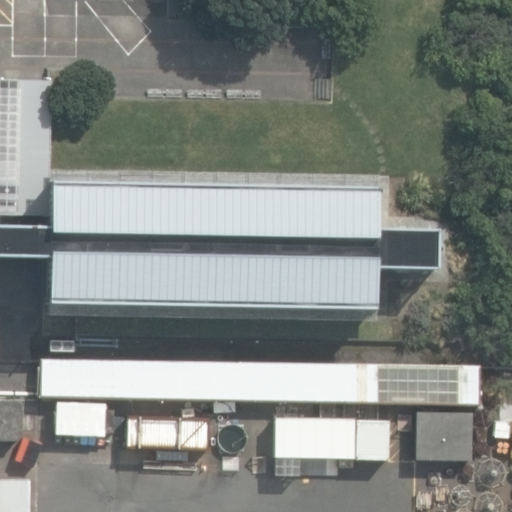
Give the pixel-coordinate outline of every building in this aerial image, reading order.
[(376,229),(377,186),(50,181),(51,80),(0,79),(0,256),(45,257),(44,317),(373,322),(373,269),(435,270),(435,230),(376,229)] [(37,389),(476,394),(477,354),(37,349),(37,389)] [(0,439),(20,439),(20,399),(0,398),(0,439)] [(467,456),(468,407),(412,406),(411,455),(467,456)] [(0,511),(25,511),(27,480),(0,479),(0,511)]
